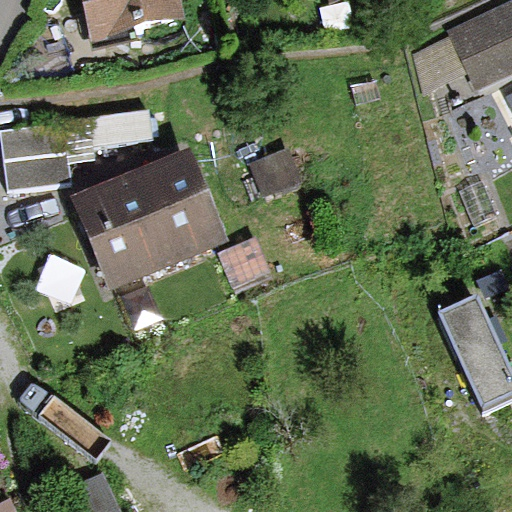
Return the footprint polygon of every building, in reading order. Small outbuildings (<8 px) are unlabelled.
[(166,0),(74,0),(82,42),(172,25),(166,0)] [(511,37),(511,7),(508,0),(505,0),(437,33),(466,94),(507,75),(493,47),(511,37)] [(57,125),(0,131),(0,171),(3,197),(65,190),(57,125)] [(182,159),(77,208),(113,285),(218,236),(182,159)] [(511,375),(480,305),(439,324),(484,424),(511,411),(511,375)]
